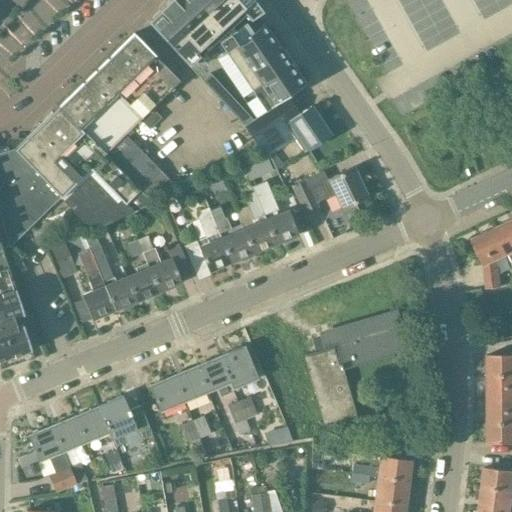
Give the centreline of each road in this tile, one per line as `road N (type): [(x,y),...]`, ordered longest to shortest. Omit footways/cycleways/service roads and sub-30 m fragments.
road 1 (residential): [(0,400),(425,220)]
road 2 (residential): [(447,511),(456,343),(425,220)]
road 3 (residential): [(425,220),(389,152),(280,0)]
road 4 (residential): [(0,120),(136,0)]
